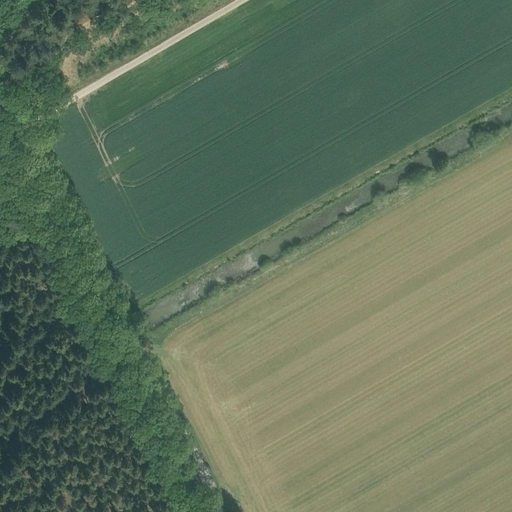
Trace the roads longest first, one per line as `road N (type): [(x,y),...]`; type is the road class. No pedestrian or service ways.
road 1 (track): [(221,511),(23,127)]
road 2 (unclassified): [(16,130),(245,0)]
road 3 (track): [(136,341),(0,421)]
